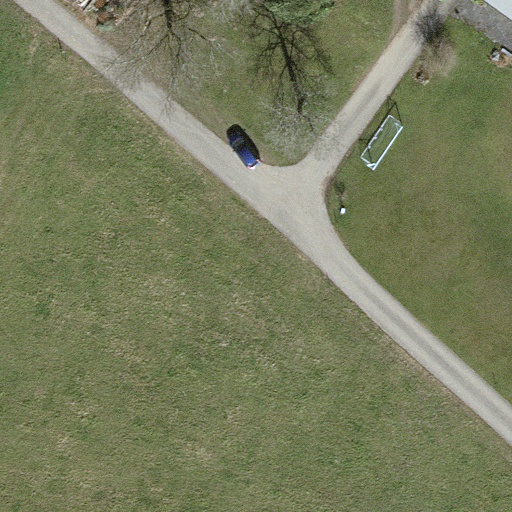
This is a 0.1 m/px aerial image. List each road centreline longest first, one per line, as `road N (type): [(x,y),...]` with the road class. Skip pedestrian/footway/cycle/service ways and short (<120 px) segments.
road 1 (track): [(281,213),(32,0)]
road 2 (residential): [(511,429),(281,213)]
